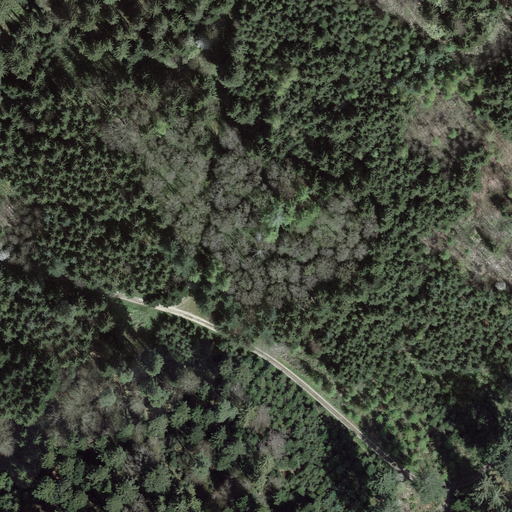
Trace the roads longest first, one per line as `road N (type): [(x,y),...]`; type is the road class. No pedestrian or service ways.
road 1 (track): [(511,413),(486,469),(445,480),(357,436),(244,329),(188,300),(0,263)]
road 2 (track): [(188,300),(233,0)]
